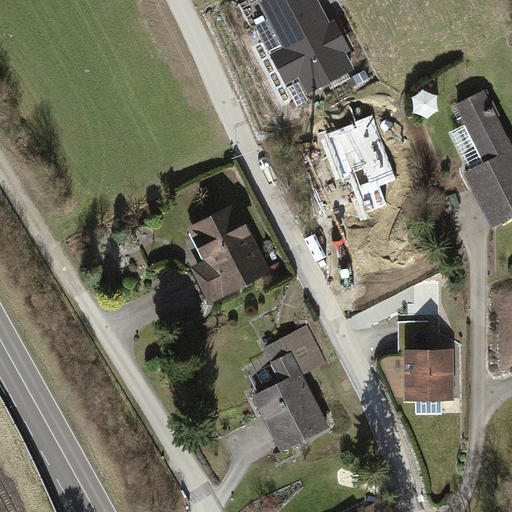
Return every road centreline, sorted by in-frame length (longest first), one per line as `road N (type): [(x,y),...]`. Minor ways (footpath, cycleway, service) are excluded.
road 1 (residential): [(408,511),(382,416),(179,0)]
road 2 (residential): [(81,294),(210,511)]
road 3 (secondary): [(0,339),(96,511)]
road 4 (track): [(0,159),(81,294)]
